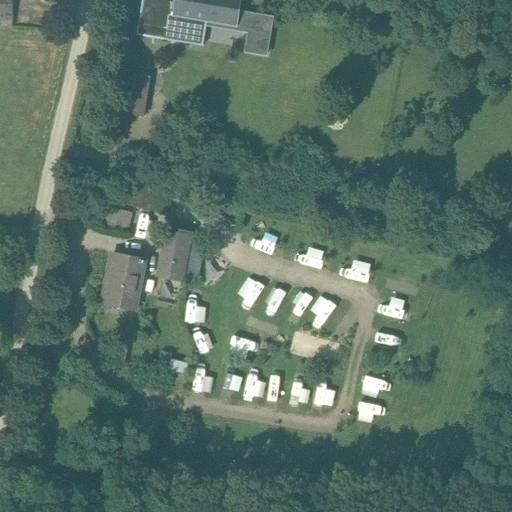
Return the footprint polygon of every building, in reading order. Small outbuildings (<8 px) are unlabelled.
[(0,0),(0,24),(13,25),(13,0),(0,0)] [(142,0),(137,36),(204,47),(204,46),(207,26),(235,31),(248,33),(247,40),(245,51),(255,53),(267,55),(271,28),(273,16),(250,13),(245,12),(238,11),(240,2),(239,0),(142,0)] [(140,86),(121,81),(112,119),(130,124),(140,86)] [(103,206),(100,224),(129,227),(131,210),(103,206)] [(262,245),(265,223),(246,220),(243,242),(262,245)] [(289,248),(293,224),(272,221),(269,245),(289,248)] [(157,277),(184,282),(193,232),(166,228),(157,277)] [(326,233),(318,256),(335,262),(342,238),(326,233)] [(136,310),(146,261),(112,254),(103,303),(136,310)] [(414,259),(410,276),(428,280),(432,263),(414,259)] [(266,294),(261,311),(280,317),(285,300),(266,294)] [(291,295),(289,316),(309,318),(311,297),(291,295)] [(338,306),(333,326),(354,330),(358,311),(338,306)] [(130,338),(118,336),(114,360),(125,362),(130,338)] [(172,359),(169,371),(179,373),(187,374),(189,364),(172,359)] [(306,388),(310,369),(295,365),(291,384),(306,388)]
